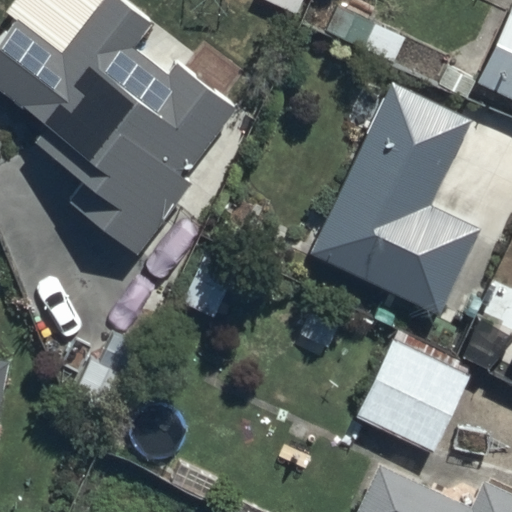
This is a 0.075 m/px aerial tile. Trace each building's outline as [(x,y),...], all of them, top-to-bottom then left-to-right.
[(65,193),(134,247),(189,175),(181,170),(233,103),(174,57),(166,68),(130,40),(150,15),(130,0),(5,0),(2,4),(11,11),(0,25),(0,82),(45,118),(33,134),(82,172),(65,193)] [(345,0),(331,0),(320,26),(390,55),(400,30),(374,19),(376,13),(345,0)] [(443,60),(434,79),(464,92),(471,75),(511,92),(511,0),(502,0),(471,71),(443,60)] [(466,112),(386,75),(306,248),(432,306),(473,219),(426,197),(466,112)] [(203,245),(179,292),(211,308),(235,261),(203,245)] [(464,367),(388,332),(351,412),(428,446),(464,367)] [(372,458),(346,511),(511,511),(511,488),(477,472),(463,501),(372,458)]
